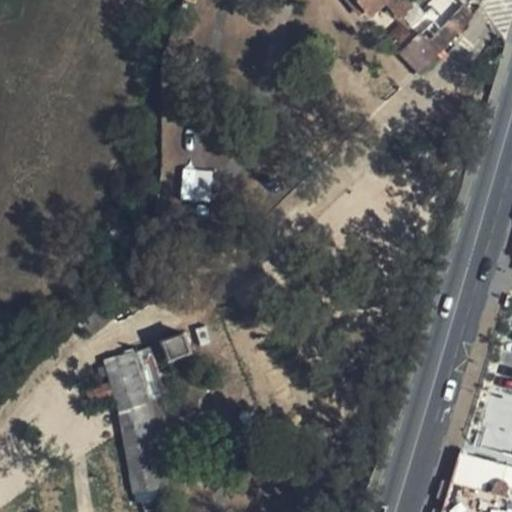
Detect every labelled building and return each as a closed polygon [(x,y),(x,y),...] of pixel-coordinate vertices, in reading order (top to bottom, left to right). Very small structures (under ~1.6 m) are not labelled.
[(410,4),(406,0),(357,0),(366,11),(380,0),(382,0),(395,16),(410,4)] [(431,37),(462,5),(456,0),(435,0),(416,21),(431,37)] [(443,48),(472,16),(462,5),(431,37),(443,48)] [(435,56),(418,37),(402,52),(419,72),(435,56)] [(208,201),(211,175),(184,172),(181,197),(208,201)] [(117,323),(103,302),(81,318),(97,338),(117,323)] [(194,355),(186,334),(186,333),(162,341),(171,362),(194,355)] [(122,429),(133,496),(166,490),(160,448),(163,447),(157,424),(151,396),(162,391),(149,350),(106,364),(122,429)] [(443,511),(511,511),(511,468),(490,462),(461,453),(454,479),(443,511)]
